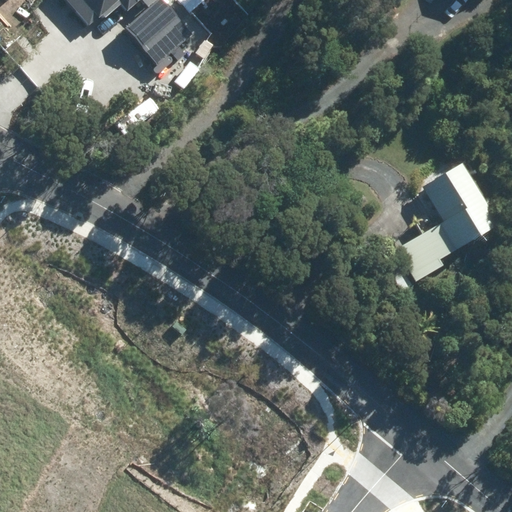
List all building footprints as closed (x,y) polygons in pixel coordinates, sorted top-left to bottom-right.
[(64,0),(87,26),(116,0),(64,0)] [(125,31),(156,65),(190,35),(158,0),(125,31)] [(182,96),(169,82),(135,112),(148,127),(182,96)] [(497,226),(462,167),(452,173),(448,167),(430,177),(434,182),(422,188),(443,224),(395,252),(414,283),(442,267),(438,260),(497,226)] [(408,284),(401,272),(388,280),(395,292),(408,284)]
